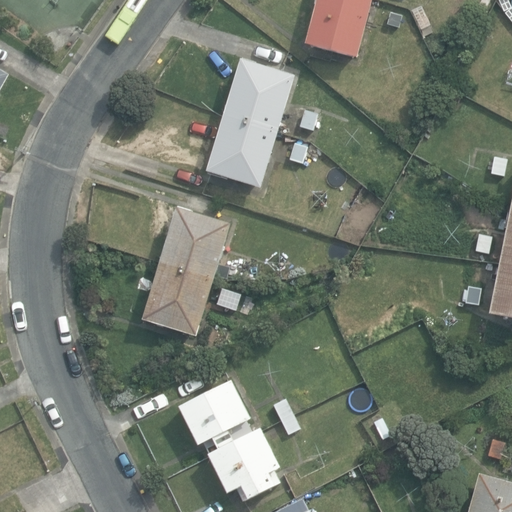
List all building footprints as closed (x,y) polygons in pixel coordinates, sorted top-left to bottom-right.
[(314,0),(303,46),(355,60),(370,0),(314,0)] [(386,25),(399,29),(403,16),(390,12),(386,25)] [(203,174),(259,190),(294,78),(282,74),(238,61),(221,115),(203,174)] [(0,92),(11,74),(0,67),(0,92)] [(313,132),(318,114),(305,110),(300,128),(313,132)] [(303,164),(308,148),(294,143),(289,160),(303,164)] [(491,174),(504,177),(508,160),(494,157),(491,174)] [(511,320),(511,185),(507,210),(496,264),(486,315),(511,320)] [(140,321),(194,338),(228,225),(173,209),(140,321)] [(475,252),(489,254),(493,237),(478,234),(475,252)] [(479,306),(482,289),(468,286),(465,304),(479,306)] [(221,288),(216,305),(235,312),(241,294),(221,288)] [(235,490),(242,503),(245,502),(281,483),(274,471),(278,469),(259,432),(258,429),(232,442),(227,431),(249,420),(229,382),(176,408),(196,447),(210,440),(215,451),(205,456),(206,459),(225,495),(235,490)] [(286,401),(294,415),(321,403),(314,388),(286,401)] [(285,399),(272,406),(281,422),(288,436),(301,429),(294,415),(286,401),(285,399)] [(374,423),(383,440),(391,436),(382,419),(374,423)] [(489,456),(502,459),(506,443),(493,439),(489,456)] [(511,511),(511,483),(477,474),(466,511),(511,511)] [(309,511),(302,498),(274,511),(309,511)]
